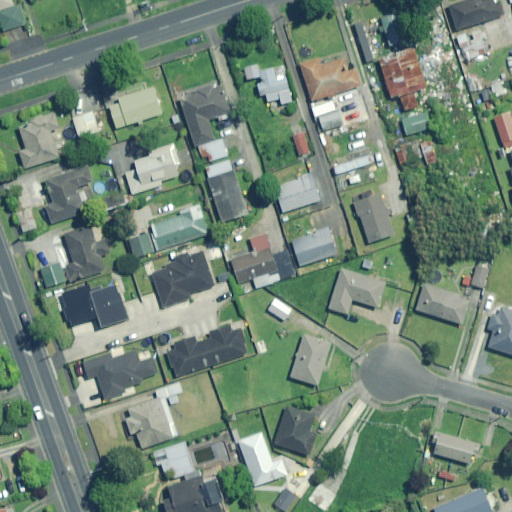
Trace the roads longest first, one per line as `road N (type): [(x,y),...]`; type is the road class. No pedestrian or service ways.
road 1 (unclassified): [(0,79),(246,0)]
road 2 (secondary): [(85,511),(0,274)]
road 3 (residential): [(390,370),(511,409)]
